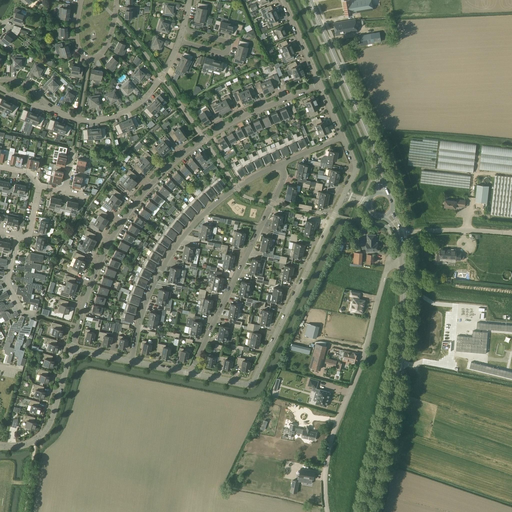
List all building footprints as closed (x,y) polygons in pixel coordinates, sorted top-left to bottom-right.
[(351,14),(373,10),(371,0),(350,0),(349,0),(343,1),(346,15),(352,14),(351,14)] [(165,14),(174,16),(175,8),(178,9),(179,5),(164,3),(164,9),(165,9),(165,14)] [(195,14),(205,16),(207,5),(198,3),(195,14)] [(268,17),(277,13),(276,10),(275,11),(275,9),(273,10),(271,5),(261,10),(263,14),(266,13),(268,17)] [(124,18),(134,19),(135,8),(125,7),(124,18)] [(58,18),(68,20),(69,9),(60,8),(58,18)] [(12,22),(21,26),(24,19),(22,18),(23,14),(26,15),(27,12),(21,10),(21,11),(15,9),(13,16),(14,16),(12,22)] [(269,22),(271,27),(279,24),(277,19),(279,19),(278,17),(279,16),(277,13),(268,17),(270,22),(269,22)] [(193,25),(202,27),(205,16),(195,14),(193,25)] [(159,31),(168,33),(170,26),(173,27),(174,23),(160,19),(159,25),(160,26),(159,31)] [(334,23),(336,35),(357,32),(355,19),(334,23)] [(213,29),(224,32),(227,23),(216,20),(213,29)] [(224,32),(235,36),(237,29),(241,31),(242,25),(238,24),(237,26),(227,23),(224,32)] [(19,32),(25,35),(27,31),(20,29),(21,28),(14,26),(13,28),(19,32)] [(276,35),(278,39),(283,37),(287,36),(285,32),(282,26),(272,30),(274,35),(276,35)] [(57,28),(57,39),(67,38),(67,28),(57,28)] [(0,37),(0,42),(2,45),(4,42),(7,44),(9,42),(11,43),(15,37),(8,31),(3,36),(2,35),(0,37)] [(358,36),(360,46),(372,43),(372,44),(381,42),(380,32),(358,36)] [(152,47),(160,51),(163,44),(167,46),(168,42),(155,35),(152,41),(154,42),(152,47)] [(236,51),(245,54),(249,43),(239,40),(236,51)] [(282,48),(284,52),(293,48),(291,45),(291,46),(290,44),(288,45),(286,40),(278,44),(280,49),(282,48)] [(114,51),(123,55),(127,45),(118,42),(114,51)] [(58,48),(61,59),(70,56),(67,46),(58,48)] [(284,57),(286,62),(294,59),(292,54),(294,53),(293,52),(294,51),(293,48),(284,52),(285,57),(284,57)] [(233,62),(242,65),(245,54),(236,51),(233,62)] [(179,62),(188,66),(193,56),(184,52),(179,62)] [(11,72),(15,72),(15,68),(23,68),(23,59),(18,59),(18,57),(12,57),(11,72)] [(105,65),(112,71),(119,63),(112,57),(105,65)] [(141,60),(137,57),(133,62),(138,65),(141,60)] [(213,70),(216,60),(205,57),(203,67),(207,68),(206,71),(213,73),(213,70)] [(216,60),(213,70),(224,73),(227,64),(216,60)] [(291,69),(293,73),(302,69),(301,66),(300,67),(299,65),(297,66),(295,61),(287,65),(289,70),(291,69)] [(173,79),(176,81),(179,75),(183,76),(188,66),(179,62),(174,72),(176,73),(173,79)] [(33,74),(39,78),(44,70),(39,67),(40,66),(35,63),(28,75),(31,78),(33,74)] [(70,75),(81,77),(82,68),(72,66),(70,75)] [(133,77),(140,82),(145,77),(147,79),(150,75),(138,67),(135,72),(136,73),(133,77)] [(90,79),(100,81),(102,71),(91,69),(90,79)] [(293,78),(294,81),(301,78),(304,77),(303,74),(304,73),(302,69),(293,73),(295,78),(293,78)] [(265,82),(269,91),(274,89),(272,85),(273,84),(274,85),(280,83),(276,74),(268,78),(269,80),(265,82)] [(48,88),(53,93),(59,86),(56,83),(57,81),(52,77),(42,87),(45,90),(48,88)] [(121,89),(127,96),(133,91),(135,94),(138,91),(128,80),(124,84),(125,86),(121,89)] [(262,89),(264,94),(269,91),(265,82),(260,84),(259,81),(254,84),(258,92),(261,91),(260,90),(262,89)] [(243,91),(247,101),(252,99),(250,94),(251,94),(252,95),(255,93),(251,85),(246,87),(247,89),(243,91)] [(65,100),(71,104),(76,96),(71,94),(72,92),(67,89),(59,101),(63,103),(65,100)] [(106,97),(110,105),(116,101),(118,104),(122,102),(115,90),(109,93),(110,94),(106,97)] [(240,99),(242,103),(247,101),(243,91),(239,93),(238,91),(232,93),(236,102),(239,100),(239,99),(240,99)] [(97,107),(97,110),(101,110),(99,95),(93,96),(93,98),(88,99),(89,108),(97,107)] [(151,103),(158,110),(166,102),(160,95),(151,103)] [(220,102),(225,111),(230,109),(228,104),(229,104),(230,105),(233,103),(228,95),(223,98),(225,100),(220,102)] [(306,103),(307,107),(316,103),(315,99),(314,100),(313,97),(310,98),(310,97),(303,100),(304,103),(306,103)] [(3,111),(13,116),(18,107),(7,102),(3,111)] [(218,110),(221,114),(225,111),(220,102),(216,104),(215,102),(210,105),(215,113),(218,111),(217,110),(218,110)] [(143,111),(150,118),(158,110),(151,103),(143,111)] [(308,112),(310,117),(318,114),(316,109),(318,108),(317,106),(318,106),(316,103),(307,107),(309,112),(308,112)] [(198,115),(204,124),(209,120),(207,116),(208,116),(209,116),(211,115),(206,107),(202,110),(203,112),(198,115)] [(279,110),(280,113),(283,119),(292,116),(289,109),(286,110),(285,108),(279,110)] [(20,118),(30,123),(34,113),(23,109),(20,118)] [(271,116),(274,123),(283,119),(280,113),(277,114),(276,111),(270,114),(271,116)] [(30,123),(41,127),(44,118),(34,113),(30,123)] [(262,120),(265,127),(274,123),(271,116),(268,118),(267,115),(261,118),(262,120)] [(125,121),(129,130),(139,125),(135,116),(125,121)] [(315,126),(317,130),(326,126),(325,123),(324,122),(322,122),(320,118),(312,121),(314,126),(315,126)] [(47,128),(57,132),(61,123),(50,119),(47,128)] [(252,122),(253,124),(256,131),(257,131),(258,133),(260,132),(259,130),(265,127),(262,120),(259,121),(258,119),(252,122)] [(115,126),(119,135),(129,130),(125,121),(115,126)] [(57,132),(68,136),(71,127),(61,123),(57,132)] [(243,126),(244,128),(248,135),(256,131),(253,124),(250,125),(249,123),(243,126)] [(318,135),(319,138),(326,135),(329,133),(327,130),(328,130),(326,126),(317,130),(319,134),(318,135)] [(236,133),(239,139),(248,135),(244,128),(242,130),(240,127),(235,130),(236,133)] [(94,129),(94,139),(106,138),(105,128),(94,129)] [(177,137),(180,141),(185,137),(179,128),(174,132),(173,130),(168,133),(174,140),(177,139),(176,138),(177,137)] [(87,139),(87,144),(93,144),(92,139),(94,139),(94,129),(82,130),(83,139),(87,139)] [(226,135),(227,138),(231,144),(239,139),(236,133),(233,134),(232,132),(226,135)] [(291,135),(293,139),(296,147),(299,146),(300,148),(306,144),(302,135),(297,137),(296,133),(291,135)] [(163,141),(159,144),(166,152),(170,149),(167,145),(168,144),(169,145),(171,143),(165,136),(161,139),(163,141)] [(219,150),(221,151),(220,150),(231,144),(227,138),(224,139),(223,137),(217,140),(219,143),(217,145),(217,144),(217,146),(218,148),(219,150)] [(282,139),(284,143),(287,150),(288,150),(290,149),(291,151),(297,148),(296,147),(293,139),(288,141),(287,137),(282,139)] [(411,139),(408,165),(436,168),(439,140),(424,138),(423,140),(411,139)] [(441,140),(437,169),(474,173),(477,144),(441,140)] [(274,143),(275,146),(279,154),(281,153),(282,155),(288,152),(288,150),(287,150),(284,143),(280,144),(278,141),(274,143)] [(150,149),(156,156),(158,154),(158,153),(159,152),(162,156),(166,152),(159,144),(156,147),(154,146),(150,149)] [(265,147),(266,150),(270,158),(272,157),(274,159),(280,156),(279,154),(275,146),(271,148),(269,145),(265,147)] [(511,148),(483,145),(480,169),(511,172),(511,148)] [(261,162),(264,161),(265,163),(271,160),(270,158),(266,150),(262,152),(261,149),(256,151),(261,162)] [(320,162),(326,164),(327,159),(336,160),(338,153),(334,152),(334,150),(330,149),(330,151),(329,151),(327,156),(326,156),(321,158),(320,162)] [(8,159),(9,151),(6,151),(1,150),(1,153),(0,153),(0,161),(4,162),(5,159),(5,158),(8,159)] [(66,152),(54,150),(53,158),(57,159),(66,161),(67,156),(65,155),(66,152)] [(15,165),(18,153),(17,152),(15,152),(14,153),(12,153),(12,152),(10,151),(9,151),(8,159),(11,159),(10,160),(10,163),(15,165)] [(234,151),(224,157),(225,159),(235,153),(234,151)] [(247,155),(249,159),(253,166),(255,165),(256,167),(262,163),(261,162),(256,151),(257,154),(253,156),(252,153),(247,155)] [(145,158),(141,161),(149,169),(153,165),(149,161),(150,160),(151,161),(153,159),(147,152),(143,156),(145,158)] [(194,160),(198,166),(208,159),(208,160),(208,159),(208,157),(207,156),(205,154),(203,153),(204,154),(202,155),(200,152),(194,156),(196,158),(194,160)] [(24,163),(26,155),(18,153),(15,165),(20,166),(21,163),(24,163)] [(32,168),(34,157),(26,155),(24,163),(27,164),(26,167),(29,168),(30,168),(31,169),(32,168)] [(76,164),(85,166),(86,163),(87,163),(87,162),(89,162),(90,159),(82,155),(81,160),(78,159),(76,164)] [(32,168),(37,169),(38,166),(41,167),(43,159),(34,157),(32,168)] [(186,167),(191,172),(198,166),(194,160),(192,158),(187,162),(188,164),(186,167)] [(240,163),(246,172),(245,171),(247,170),(248,171),(254,168),(253,166),(249,159),(245,161),(243,158),(238,160),(240,163)] [(53,164),(52,167),(60,169),(61,166),(64,167),(66,161),(57,159),(56,165),(53,164)] [(132,167),(139,173),(141,171),(140,170),(142,169),(145,172),(149,169),(141,161),(138,165),(136,163),(132,167)] [(239,174),(240,176),(246,172),(240,163),(236,166),(234,163),(230,165),(236,176),(239,174)] [(306,172),(309,172),(310,166),(302,164),(300,163),(300,164),(298,163),(297,170),(306,172)] [(78,173),(86,175),(87,172),(84,171),(85,166),(76,164),(75,170),(79,170),(78,173)] [(178,173),(184,178),(189,174),(190,176),(192,174),(191,172),(186,167),(184,165),(179,169),(181,171),(178,173)] [(52,167),(50,175),(62,178),(63,172),(60,172),(60,169),(52,167)] [(328,169),(327,176),(338,178),(339,175),(340,173),(339,173),(340,171),(328,169)] [(128,176),(125,179),(133,186),(136,182),(133,179),(134,178),(137,176),(130,170),(126,174),(128,176)] [(305,179),(306,172),(297,170),(297,173),(296,173),(296,175),(296,177),(305,179)] [(423,170),(421,183),(470,188),(472,175),(423,170)] [(171,180),(176,185),(184,178),(178,173),(177,171),(172,176),(174,178),(171,180)] [(74,175),(73,181),(81,183),(81,182),(84,183),(86,175),(78,173),(77,176),(74,175)] [(48,184),(56,186),(57,182),(61,183),(62,178),(50,175),(48,184)] [(491,215),(511,217),(511,177),(495,175),(491,215)] [(338,178),(327,176),(327,179),(329,179),(328,183),(334,184),(334,185),(336,185),(337,185),(338,178)] [(220,177),(209,185),(214,192),(216,190),(218,192),(223,187),(222,186),(225,184),(220,177)] [(164,187),(170,192),(176,185),(171,180),(169,178),(165,183),(167,184),(164,187)] [(116,186),(123,192),(126,189),(125,188),(126,187),(129,190),(133,186),(125,179),(122,183),(120,181),(116,186)] [(10,192),(11,186),(9,185),(9,182),(4,181),(2,189),(7,190),(7,191),(10,192)] [(85,184),(81,183),(73,181),(72,186),(76,187),(75,190),(82,192),(83,189),(84,189),(85,184)] [(13,192),(19,193),(20,185),(15,184),(14,187),(11,186),(10,192),(13,193),(13,192)] [(18,196),(25,197),(26,197),(28,190),(25,189),(26,186),(20,185),(19,193),(18,196)] [(158,194),(163,199),(167,194),(170,192),(164,187),(162,185),(158,190),(160,192),(158,194)] [(209,185),(201,191),(207,198),(209,196),(211,198),(216,193),(214,192),(209,185)] [(286,192),(295,194),(298,195),(298,192),(296,191),(297,187),(291,186),(289,185),(289,186),(288,186),(286,192)] [(489,187),(477,185),(475,202),(487,203),(489,187)] [(112,195),(110,199),(118,205),(121,200),(117,198),(118,196),(119,197),(121,194),(114,189),(110,193),(112,195)] [(201,191),(194,198),(200,204),(202,203),(204,204),(208,199),(207,198),(201,191)] [(151,201),(157,206),(163,199),(158,194),(156,192),(151,197),(153,199),(151,201)] [(295,194),(286,192),(286,195),(285,195),(285,197),(285,198),(285,199),(294,201),(295,194)] [(318,192),(316,198),(328,201),(328,198),(329,198),(329,196),(329,195),(329,194),(318,192)] [(48,208),(54,209),(56,198),(51,197),(50,200),(47,200),(46,206),(49,206),(48,208)] [(61,200),(56,198),(54,209),(59,210),(59,212),(62,212),(62,211),(64,203),(61,203),(61,200)] [(194,198),(187,205),(193,211),(195,209),(197,211),(202,205),(200,204),(194,198)] [(328,201),(316,198),(316,201),(318,202),(317,205),(323,207),(325,208),(325,207),(326,207),(328,201)] [(102,206),(109,211),(111,208),(110,208),(111,206),(115,209),(118,205),(110,199),(107,203),(105,201),(102,206)] [(145,209),(151,213),(157,206),(151,201),(149,200),(145,205),(147,207),(145,209)] [(445,200),(444,207),(456,208),(456,206),(464,207),(465,200),(458,200),(458,201),(445,200)] [(66,204),(64,203),(62,211),(70,213),(73,202),(67,201),(66,204)] [(79,213),(80,207),(77,206),(78,203),(73,202),(70,213),(77,214),(78,213),(79,213)] [(187,205),(181,212),(187,218),(189,216),(190,217),(195,212),(193,211),(187,205)] [(139,217),(145,221),(151,213),(145,209),(143,207),(139,213),(141,214),(139,217)] [(99,215),(96,219),(105,225),(108,220),(104,218),(105,216),(106,217),(107,214),(99,209),(97,214),(99,215)] [(181,212),(174,219),(181,225),(182,223),(184,224),(188,219),(187,218),(181,212)] [(8,215),(5,214),(4,220),(7,221),(6,224),(11,225),(14,215),(8,213),(8,215)] [(274,214),(272,221),(284,223),(286,214),(283,214),(283,216),(277,215),(275,214),(275,215),(274,214)] [(20,226),(23,226),(24,220),(23,220),(24,217),(14,215),(11,225),(17,226),(17,224),(20,225),(20,226)] [(133,225),(139,229),(145,221),(139,217),(137,215),(133,221),(135,222),(133,225)] [(41,220),(39,226),(50,228),(52,220),(44,218),(44,221),(41,220)] [(89,227),(97,231),(98,229),(97,228),(98,227),(102,229),(105,225),(96,219),(94,223),(92,222),(89,227)] [(174,219),(168,227),(175,232),(176,230),(178,231),(182,226),(181,225),(174,219)] [(284,223),(272,221),(272,224),(271,224),(271,226),(271,228),(274,228),(273,233),(278,234),(285,236),(285,233),(280,232),(280,229),(282,230),(284,223)] [(306,221),(305,227),(314,229),(314,226),(315,226),(315,224),(315,223),(306,221)] [(128,233),(134,237),(139,229),(133,225),(131,224),(127,229),(130,230),(128,233)] [(210,233),(212,233),(214,227),(202,225),(201,231),(210,233)] [(41,235),(47,236),(47,233),(49,232),(50,228),(39,226),(38,231),(41,232),(41,235)] [(168,227),(162,234),(169,239),(171,237),(173,239),(176,233),(175,232),(168,227)] [(314,229),(305,227),(304,230),(302,230),(301,230),(300,231),(300,232),(301,233),(302,234),(303,234),(309,235),(309,236),(311,236),(312,236),(314,229)] [(86,236),(84,241),(94,245),(96,241),(92,238),(92,237),(93,238),(95,235),(87,230),(84,235),(86,236)] [(200,238),(209,240),(210,233),(201,231),(200,238)] [(234,231),(232,238),(244,240),(244,237),(245,237),(245,235),(245,233),(244,233),(244,232),(242,232),(234,231)] [(123,242),(129,245),(134,237),(128,233),(126,232),(122,237),(124,239),(123,242)] [(162,234),(157,242),(164,247),(165,245),(167,246),(171,240),(169,239),(162,234)] [(366,243),(366,251),(377,251),(377,243),(375,243),(375,235),(367,235),(367,243),(366,243)] [(263,237),(261,243),(271,245),(272,238),(266,237),(264,236),(264,237),(263,237)] [(244,240),(232,238),(231,244),(239,246),(241,247),(241,246),(242,246),(244,240)] [(118,250),(125,254),(129,245),(123,242),(120,240),(117,246),(120,247),(118,250)] [(77,249),(86,253),(87,250),(86,249),(87,248),(91,250),(94,245),(84,241),(82,245),(80,244),(77,249)] [(2,252),(7,253),(8,252),(11,253),(12,247),(9,246),(10,243),(5,242),(3,250),(2,252)] [(37,251),(45,253),(47,244),(44,244),(36,242),(35,248),(38,248),(37,251)] [(148,249),(151,251),(151,250),(159,255),(160,253),(162,254),(165,248),(164,247),(157,242),(153,248),(150,246),(148,249)] [(271,245),(261,243),(261,246),(260,246),(260,248),(260,249),(260,250),(269,252),(270,248),(272,249),(273,246),(271,245)] [(293,243),(291,249),(303,252),(303,249),(304,249),(304,247),(304,246),(304,245),(293,243)] [(183,252),(195,254),(196,248),(185,246),(183,252)] [(227,249),(221,248),(220,251),(223,251),(221,260),(233,262),(233,259),(234,259),(234,257),(234,256),(226,254),(227,249)] [(113,259),(120,262),(125,254),(118,250),(116,249),(113,255),(115,256),(113,259)] [(303,252),(291,249),(290,256),(298,258),(300,258),(301,258),(303,252)] [(440,260),(455,261),(455,260),(460,261),(460,259),(464,260),(464,255),(461,254),(456,253),(456,251),(456,249),(451,249),(451,250),(450,250),(450,251),(447,251),(445,251),(445,250),(440,250),(440,254),(439,254),(437,254),(436,260),(440,261),(440,260)] [(151,250),(151,251),(146,259),(154,263),(155,261),(157,262),(160,256),(159,255),(151,250)] [(76,259),(74,263),(84,267),(86,262),(81,260),(82,259),(83,259),(84,256),(76,252),(74,258),(76,259)] [(182,259),(193,261),(195,254),(183,252),(182,259)] [(353,263),(362,264),(362,253),(354,252),(353,263)] [(33,263),(34,259),(38,260),(38,261),(42,262),(43,256),(31,253),(31,254),(29,254),(28,254),(27,255),(26,256),(26,258),(19,257),(18,260),(29,262),(33,263)] [(109,268),(116,271),(120,262),(113,259),(111,258),(108,264),(111,265),(109,268)] [(146,259),(142,267),(149,271),(151,269),(153,270),(155,264),(154,263),(146,259)] [(233,262),(221,260),(218,259),(217,263),(223,264),(222,267),(228,268),(228,269),(230,269),(232,269),(233,262)] [(252,259),(251,266),(262,268),(263,265),(260,265),(261,261),(255,260),(256,259),(253,259),(252,259)] [(29,272),(31,273),(32,268),(36,269),(36,270),(40,271),(41,265),(33,263),(29,262),(29,263),(27,263),(26,264),(25,264),(24,266),(24,267),(17,266),(16,269),(29,272)] [(68,271),(76,275),(78,272),(77,271),(77,270),(82,272),(84,267),(74,263),(72,267),(70,266),(68,271)] [(281,269),(281,272),(292,274),(293,271),(293,269),(293,267),(284,265),(283,269),(281,269)] [(262,268),(251,266),(250,269),(249,271),(250,271),(249,272),(258,274),(259,270),(261,271),(262,268)] [(105,277),(112,280),(116,271),(109,268),(107,267),(104,273),(107,274),(105,277)] [(142,267),(137,276),(145,280),(146,277),(148,278),(151,272),(149,271),(142,267)] [(170,267),(169,274),(180,276),(182,269),(170,267)] [(212,273),(211,282),(222,284),(223,282),(224,279),(223,279),(223,278),(220,277),(220,275),(221,275),(222,272),(216,271),(210,270),(209,273),(212,273)] [(31,283),(32,277),(45,280),(46,276),(31,273),(29,272),(29,273),(28,273),(26,273),(25,274),(24,275),(24,278),(14,276),(14,280),(30,283),(31,283)] [(292,274),(281,272),(280,274),(282,275),(282,279),(287,280),(289,281),(289,280),(291,281),(292,274)] [(171,283),(174,284),(176,283),(176,282),(179,283),(180,276),(169,274),(168,281),(171,281),(171,283)] [(67,281),(65,286),(75,289),(77,284),(72,283),(73,281),(74,281),(75,278),(66,275),(65,281),(67,281)] [(145,284),(147,280),(145,280),(137,276),(135,275),(133,280),(135,281),(133,285),(141,288),(142,286),(145,287),(145,284)] [(102,286),(109,289),(112,280),(105,277),(103,276),(100,282),(103,283),(102,286)] [(240,288),(249,290),(250,283),(245,282),(242,281),(242,282),(241,281),(240,288)] [(222,284),(211,282),(210,286),(208,286),(206,289),(206,290),(200,289),(199,292),(205,293),(206,290),(209,291),(210,289),(217,290),(217,291),(219,291),(221,291),(222,284)] [(16,290),(31,293),(33,288),(37,289),(37,291),(41,291),(42,285),(31,283),(30,283),(29,284),(28,284),(27,284),(26,285),(25,287),(24,288),(25,289),(17,287),(16,290)] [(74,294),(75,289),(65,286),(62,285),(60,290),(61,290),(60,295),(69,298),(70,295),(69,294),(69,293),(74,294)] [(99,292),(98,295),(105,298),(109,289),(102,286),(99,285),(97,291),(99,292)] [(133,285),(130,294),(138,297),(139,295),(141,295),(143,289),(141,288),(133,285)] [(249,290),(240,288),(239,291),(238,293),(239,293),(238,295),(250,297),(251,290),(249,290)] [(273,288),(272,294),(281,296),(282,293),(283,291),(282,291),(282,290),(273,288)] [(158,296),(169,298),(170,298),(171,292),(159,289),(158,296)] [(32,309),(37,310),(38,306),(39,300),(35,299),(35,300),(30,299),(31,293),(16,290),(16,294),(23,295),(22,297),(23,299),(23,300),(24,301),(26,302),(25,303),(33,305),(32,309)] [(0,300),(4,299),(9,296),(6,291),(1,294),(2,296),(1,297),(0,295),(0,300)] [(350,311),(362,313),(365,300),(359,299),(360,293),(351,291),(350,296),(353,297),(350,311)] [(205,293),(199,292),(198,299),(199,300),(201,300),(200,304),(211,307),(212,304),(213,302),(212,302),(213,300),(204,298),(205,293)] [(130,294),(126,303),(135,306),(135,303),(138,304),(140,298),(138,297),(130,294)] [(281,296),(272,294),(271,301),(276,302),(276,303),(279,303),(280,303),(281,296)] [(96,302),(95,305),(103,307),(105,298),(98,295),(96,295),(94,301),(96,302)] [(156,303),(168,305),(169,298),(158,296),(156,303)] [(62,311),(68,313),(70,307),(65,306),(66,304),(67,305),(68,301),(59,299),(57,304),(60,305),(58,312),(61,313),(62,311)] [(0,312),(0,313),(4,310),(14,305),(12,302),(6,305),(5,304),(4,303),(2,302),(1,302),(0,302),(0,312)] [(126,303),(123,312),(132,315),(133,312),(135,313),(136,306),(135,306),(126,303)] [(238,312),(240,313),(241,310),(239,309),(239,305),(234,304),(232,303),(232,304),(230,304),(229,310),(238,312)] [(93,314),(100,316),(102,310),(104,310),(105,308),(103,307),(95,305),(93,304),(91,310),(94,311),(93,314)] [(211,307),(200,304),(199,311),(206,313),(209,314),(209,313),(210,313),(211,307)] [(0,318),(3,317),(5,322),(19,314),(17,311),(10,315),(10,313),(9,312),(7,311),(6,311),(4,311),(4,310),(0,313),(0,312),(0,318)] [(237,319),(238,312),(229,310),(228,313),(227,315),(228,315),(228,317),(237,319)] [(260,313),(259,316),(270,318),(271,316),(272,313),(271,313),(272,312),(263,310),(262,314),(260,313)] [(121,322),(129,324),(130,321),(132,322),(133,315),(132,315),(123,312),(121,322)] [(149,319),(158,320),(160,321),(162,314),(150,312),(149,319)] [(14,331),(19,332),(21,328),(24,317),(21,316),(19,319),(17,323),(15,323),(14,323),(12,324),(12,326),(10,325),(7,337),(13,339),(14,335),(13,335),(14,331)] [(201,324),(202,322),(198,322),(198,320),(199,320),(200,317),(194,316),(194,319),(193,321),(191,320),(190,321),(189,327),(200,329),(201,326),(202,324),(201,324)] [(270,318),(259,316),(258,323),(266,324),(265,325),(268,325),(269,325),(270,318)] [(17,340),(23,341),(24,338),(23,338),(24,333),(29,335),(34,320),(30,319),(28,326),(26,325),(25,325),(24,326),(23,326),(22,327),(22,328),(21,328),(19,332),(17,340)] [(147,325),(156,327),(158,320),(149,319),(147,325)] [(55,335),(62,337),(63,331),(59,329),(59,328),(60,328),(61,325),(52,322),(51,328),(53,328),(51,335),(55,336),(55,335)] [(511,325),(477,322),(477,328),(511,331),(511,325)] [(306,336),(317,339),(320,327),(307,324),(304,335),(306,336)] [(218,332),(230,335),(231,328),(223,327),(223,326),(221,326),(220,326),(218,332)] [(200,329),(189,327),(188,333),(196,335),(198,336),(198,335),(199,336),(200,329)] [(85,341),(93,342),(95,333),(89,332),(90,330),(86,329),(84,337),(86,337),(85,341)] [(457,336),(456,351),(486,353),(488,332),(473,331),(472,337),(457,336)] [(103,344),(110,346),(112,337),(106,336),(107,333),(99,332),(98,339),(103,341),(103,344)] [(230,335),(218,332),(218,336),(217,335),(217,338),(217,339),(228,341),(230,335)] [(252,332),(249,332),(248,338),(259,341),(260,338),(261,338),(261,336),(260,336),(261,334),(252,332)] [(118,347),(126,349),(127,340),(122,339),(122,336),(119,336),(117,343),(119,344),(118,347)] [(14,348),(9,347),(11,343),(12,343),(13,339),(7,337),(3,349),(4,350),(4,351),(5,353),(6,355),(9,355),(6,362),(8,363),(10,363),(13,352),(14,348)] [(51,350),(57,352),(59,346),(54,345),(55,343),(56,344),(57,340),(48,338),(46,343),(49,344),(47,351),(50,352),(51,350)] [(259,341),(248,338),(247,345),(255,347),(257,348),(257,347),(258,347),(259,341)] [(18,365),(20,366),(24,351),(19,349),(21,345),(23,341),(17,340),(14,348),(13,352),(14,352),(14,354),(14,355),(15,357),(17,357),(19,358),(16,365),(18,365)] [(142,352),(149,353),(151,345),(146,343),(146,341),(142,340),(141,348),(143,348),(142,352)] [(309,367),(321,371),(327,346),(315,343),(309,367)] [(165,345),(158,344),(157,351),(162,352),(161,356),(166,357),(168,358),(168,357),(169,357),(171,348),(165,347),(165,345)] [(291,350),(309,354),(311,349),(292,344),(291,350)] [(183,349),(180,348),(178,355),(180,356),(179,359),(184,360),(183,361),(186,361),(187,361),(188,352),(183,351),(183,349)] [(352,363),(357,364),(359,354),(355,353),(354,353),(345,351),(343,361),(352,363)] [(46,366),(53,368),(55,362),(50,360),(50,359),(51,359),(52,356),(43,353),(42,359),(44,359),(42,366),(46,367),(46,366)] [(211,354),(206,353),(205,361),(207,361),(206,365),(213,366),(214,363),(217,364),(218,357),(212,355),(212,354),(211,354)] [(227,357),(220,356),(218,363),(224,365),(223,368),(227,369),(229,370),(229,369),(230,370),(232,361),(227,360),(227,357)] [(245,359),(237,357),(236,365),(241,366),(241,369),(245,370),(245,371),(247,371),(248,371),(250,362),(244,361),(245,359)] [(511,372),(471,362),(469,368),(511,378),(511,372)] [(38,380),(48,383),(50,377),(46,376),(46,374),(47,374),(48,371),(39,369),(38,374),(40,375),(38,380)] [(327,407),(331,393),(321,390),(317,389),(317,388),(319,381),(311,379),(309,386),(314,387),(313,391),(320,392),(317,404),(327,407)] [(37,397),(44,398),(46,392),(41,391),(42,390),(43,390),(44,387),(35,384),(33,389),(35,390),(33,397),(37,398),(37,397)] [(33,412),(40,414),(41,408),(37,407),(37,405),(38,405),(39,402),(30,400),(29,405),(31,406),(29,412),(33,414),(33,412)] [(29,427),(35,429),(37,423),(32,422),(33,420),(34,421),(35,418),(26,415),(24,420),(27,421),(25,428),(28,429),(29,427)] [(311,440),(315,440),(317,432),(311,431),(312,427),(307,426),(306,430),(304,430),(302,438),(309,439),(309,440),(311,440)] [(299,477),(314,479),(315,471),(301,468),(299,477)] [(290,492),(297,493),(299,481),(292,480),(290,492)]
